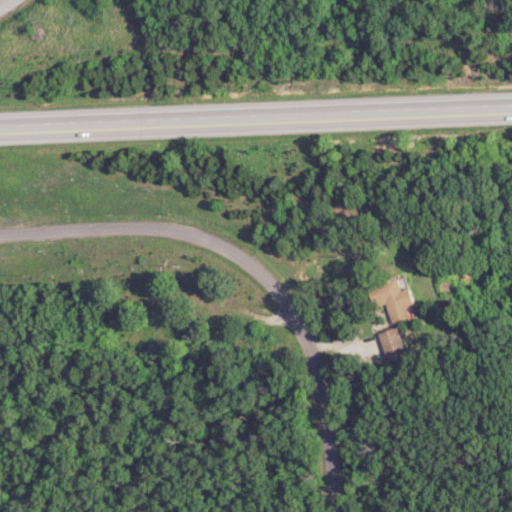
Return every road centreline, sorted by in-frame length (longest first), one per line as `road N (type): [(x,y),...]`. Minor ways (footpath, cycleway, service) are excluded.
road 1 (residential): [(343,511),(321,376),(304,326),(258,268),(234,250),(175,229),(0,233)]
road 2 (primary): [(0,127),(511,105)]
